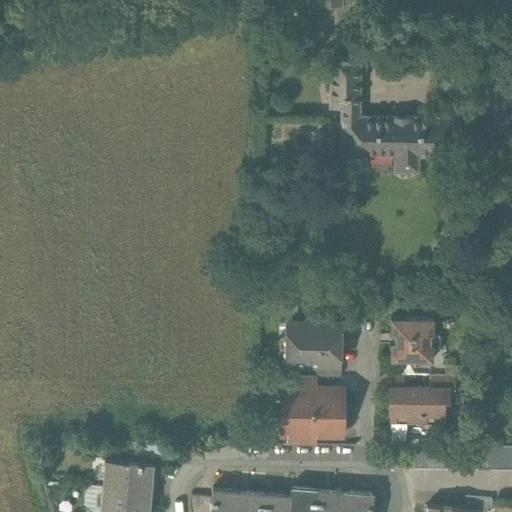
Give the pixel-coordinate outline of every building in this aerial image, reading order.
[(359,57),(331,56),(330,106),(341,107),(358,107),(359,57)] [(450,117),(358,115),(358,107),(341,107),(340,167),(347,168),(353,174),(359,168),(366,168),(366,154),(394,154),(394,169),(417,170),(417,155),(450,155),(450,141),(450,117)] [(490,131),(464,130),(463,141),(450,141),(450,155),(463,155),(463,176),(489,177),(490,153),(494,153),(494,141),(490,141),(490,131)] [(289,277),(303,290),(321,271),(307,258),(289,277)] [(432,319),(391,318),(390,335),(394,335),(394,343),(390,343),(390,359),(431,360),(432,345),(438,345),(440,343),(440,335),(438,333),(432,333),(432,319)] [(338,321),(291,320),(290,363),(316,363),(337,363),(337,362),(338,321)] [(337,363),(316,363),(316,376),(340,376),(340,362),(337,362),(337,363)] [(314,376),(290,375),(290,388),(314,388),(314,376)] [(454,375),(429,375),(429,388),(446,388),(447,388),(454,389),(454,375)] [(429,388),(389,387),(389,422),(442,423),(442,397),(446,397),(447,388),(446,388),(429,388)] [(290,388),(282,388),(282,410),(341,411),(342,389),(314,388),(290,388)] [(341,411),(282,410),(281,432),(289,432),(313,433),(341,433),(341,411)] [(313,433),(289,432),(289,444),(313,444),(313,433)] [(164,441),(138,440),(138,454),(164,457),(164,441)] [(427,445),(414,445),(414,469),(427,469),(427,445)] [(440,445),(427,445),(427,469),(439,469),(440,445)] [(452,446),(440,445),(439,469),(452,470),(452,446)] [(465,446),(452,446),(452,470),(464,470),(465,446)] [(477,446),(465,446),(464,470),(477,470),(477,446)] [(490,446),(477,446),(477,470),(489,470),(490,446)] [(502,446),(490,446),(489,470),(502,470),(502,446)] [(511,446),(502,446),(502,470),(511,470),(511,446)] [(152,464),(104,460),(102,486),(149,490),(152,464)] [(147,511),(149,490),(102,486),(99,511),(147,511)] [(314,511),(317,489),(291,486),(290,495),(288,511),(314,511)] [(236,511),(238,490),(212,488),(211,496),(209,511),(236,511)] [(341,511),(343,491),(317,489),(314,511),(341,511)] [(262,511),(264,493),(238,490),(236,511),(262,511)] [(371,511),(373,493),(343,491),(341,511),(371,511)] [(288,511),(290,495),(264,493),(262,511),(288,511)] [(209,511),(211,496),(191,494),(190,499),(189,503),(190,506),(190,511),(209,511)] [(492,498),(463,496),(462,508),(474,509),(474,510),(491,511),(492,498)]
